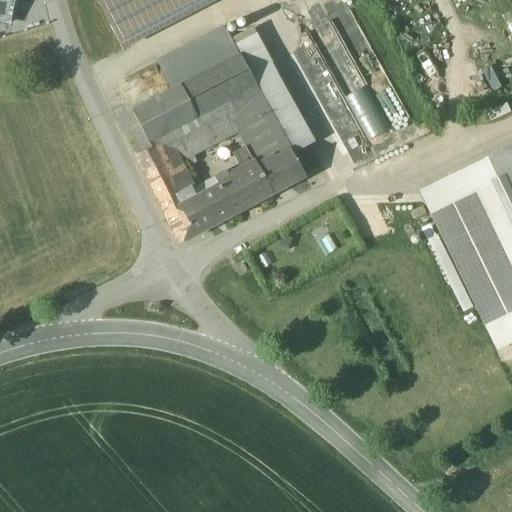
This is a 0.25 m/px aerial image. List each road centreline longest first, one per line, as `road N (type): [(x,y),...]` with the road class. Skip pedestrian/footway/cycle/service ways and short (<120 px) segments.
road 1 (residential): [(174,268),(444,151)]
road 2 (residential): [(174,268),(56,0)]
road 3 (secondary): [(423,511),(285,392),(225,358)]
road 4 (secondary): [(225,358),(133,334),(57,339)]
road 5 (residential): [(57,339),(87,308),(174,268)]
